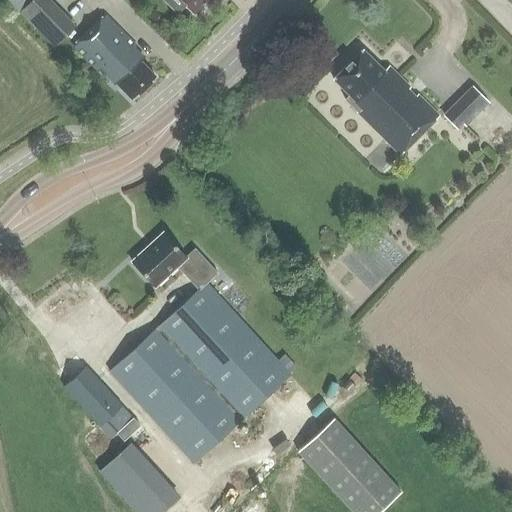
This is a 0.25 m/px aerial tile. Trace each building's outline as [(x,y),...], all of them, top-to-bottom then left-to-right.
[(178,0),(194,15),(207,0),(178,0)] [(72,30),(48,6),(30,25),(53,48),(72,30)] [(74,46),(105,79),(107,77),(113,83),(114,81),(133,101),(156,79),(140,63),(143,60),(134,50),(136,48),(106,16),(74,46)] [(358,52),(329,80),(346,98),(342,101),(398,157),(439,115),(418,94),(415,96),(409,90),(411,87),(390,66),(381,75),(358,52)] [(481,105),(486,99),(474,87),(468,92),(481,105)] [(129,262),(152,288),(174,268),(196,291),(107,372),(191,463),(286,378),(202,285),(214,274),(192,250),(182,258),(161,234),(129,262)] [(85,366),(62,387),(109,438),(116,432),(132,417),(85,366)] [(132,417),(116,432),(123,439),(139,425),(132,417)] [(378,511),(401,492),(333,418),(297,452),(352,511),(378,511)] [(139,439),(106,468),(143,511),(166,511),(187,495),(139,439)]
